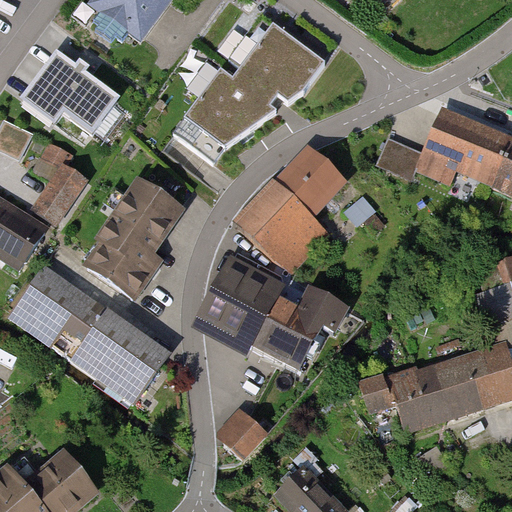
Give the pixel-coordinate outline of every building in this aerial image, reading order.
[(176,0),(100,0),(94,8),(142,45),(176,0)] [(326,67),(261,20),(174,138),(214,167),(225,153),(304,97),(326,67)] [(119,104),(58,59),(33,92),(94,137),(119,104)] [(503,137),(448,115),(427,167),(482,189),(503,137)] [(33,137),(5,123),(0,133),(0,154),(20,164),(33,137)] [(511,140),(503,137),(482,189),(511,200),(511,140)] [(428,153),(392,139),(380,167),(417,182),(428,153)] [(72,159),(50,147),(42,162),(64,174),(35,216),(56,230),(86,186),(66,172),(72,159)] [(354,187),(316,151),(244,229),(293,273),(332,231),(322,221),(354,187)] [(183,211),(142,184),(100,245),(104,248),(89,271),(133,301),(157,265),(150,260),(183,211)] [(368,198),(349,213),(359,226),(378,211),(368,198)] [(0,206),(0,260),(20,273),(46,235),(0,206)] [(309,305),(236,266),(204,325),(319,386),(359,311),(318,289),(309,305)] [(48,268),(11,322),(148,413),(184,358),(48,268)] [(511,286),(480,297),(494,340),(511,334),(511,286)] [(511,346),(363,392),(371,421),(408,410),(415,435),(511,405),(511,346)] [(269,441),(242,416),(218,442),(245,467),(269,441)] [(0,511),(82,511),(101,497),(67,455),(24,490),(12,475),(0,485),(0,511)] [(342,511),(307,473),(279,499),(290,511),(342,511)]
